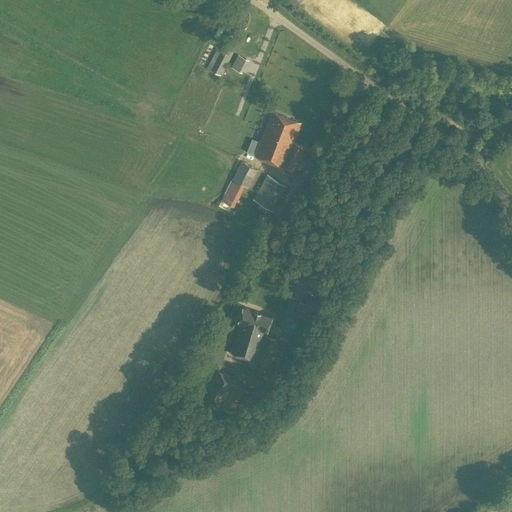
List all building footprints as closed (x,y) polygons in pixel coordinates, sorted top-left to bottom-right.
[(207,67),(221,75),(233,52),(222,45),(219,49),(217,48),(207,67)] [(237,53),(231,66),(242,71),(248,58),(237,53)] [(272,111),(264,131),(254,156),(294,171),(304,146),(293,142),(301,123),(272,111)] [(248,188),(257,169),(241,161),(231,180),(232,180),(217,207),(230,214),(244,186),(248,188)] [(253,199),(272,210),(286,185),(267,174),(253,199)] [(270,210),(253,199),(250,205),(267,215),(270,210)] [(307,296),(305,303),(299,301),(294,313),(310,320),(318,300),(307,296)] [(239,321),(235,335),(230,352),(271,367),(279,340),(265,336),(266,330),(267,331),(271,316),(242,307),(238,321),(239,321)] [(218,369),(201,394),(230,413),(246,389),(218,369)]
